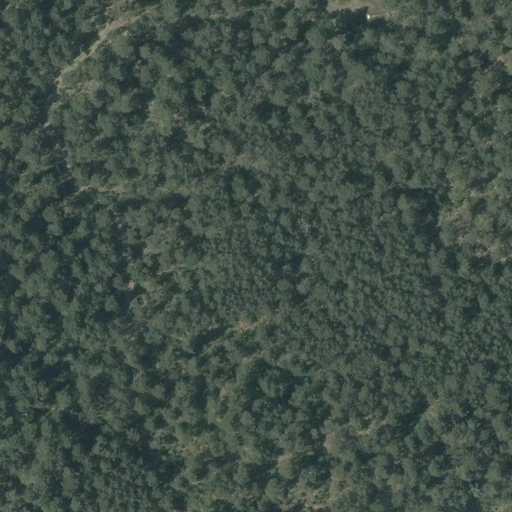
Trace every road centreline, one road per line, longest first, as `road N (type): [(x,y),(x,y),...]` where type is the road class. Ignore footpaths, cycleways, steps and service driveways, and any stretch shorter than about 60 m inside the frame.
road 1 (track): [(167,511),(170,493),(127,406),(136,346),(122,319),(125,238),(116,216),(68,189),(43,109),(44,93),(98,33),(100,0)]
road 2 (track): [(365,0),(329,19),(267,29),(204,18),(104,18)]
